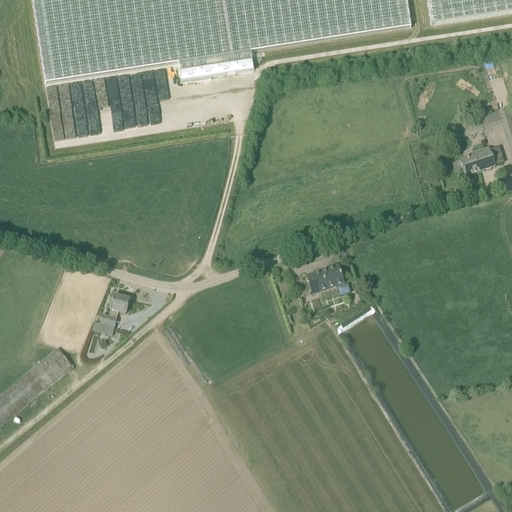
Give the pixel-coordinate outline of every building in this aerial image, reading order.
[(31,0),(45,85),(178,65),(181,83),(253,72),(250,54),(410,29),(405,0),(31,0)] [(511,0),(427,0),(432,27),(511,14),(511,0)] [(498,114),(502,125),(511,151),(510,151),(511,157),(511,118),(509,110),(498,114)] [(483,133),(479,120),(459,126),(459,127),(448,131),(452,141),(463,137),(470,135),(470,137),(483,133)] [(464,179),(495,168),(489,150),(469,157),(470,159),(459,163),(464,179)] [(344,286),(338,268),(306,279),(312,296),(337,288),(340,298),(350,295),(347,287),(344,288),(344,286)] [(100,326),(114,330),(117,321),(116,321),(118,314),(125,316),(129,302),(114,297),(110,311),(111,312),(109,319),(102,317),(100,326)] [(0,429),(73,370),(58,351),(0,397),(0,429)]
